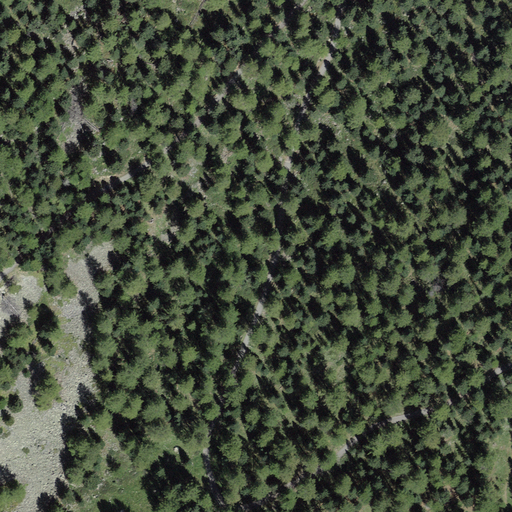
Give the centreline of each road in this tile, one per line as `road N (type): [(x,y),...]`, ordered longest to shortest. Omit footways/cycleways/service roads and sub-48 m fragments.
road 1 (track): [(511,367),(372,429),(252,506),(220,503),(213,490),(205,440),(265,290),(287,168),(342,0)]
road 2 (track): [(301,0),(203,118),(0,274)]
